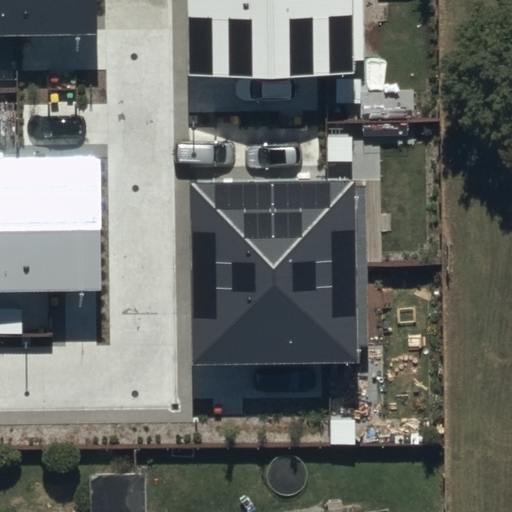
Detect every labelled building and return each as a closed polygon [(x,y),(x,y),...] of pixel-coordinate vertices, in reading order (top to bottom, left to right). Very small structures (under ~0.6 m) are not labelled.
[(95,0),(0,0),(0,37),(96,35),(95,0)] [(357,0),(189,0),(191,77),(359,75),(357,0)] [(103,156),(0,157),(0,298),(106,297),(103,156)] [(359,179),(191,181),(193,364),(361,363),(359,179)] [(302,372),(263,371),(262,434),(302,434),(302,372)] [(91,511),(152,511),(152,475),(92,475),(91,511)]
